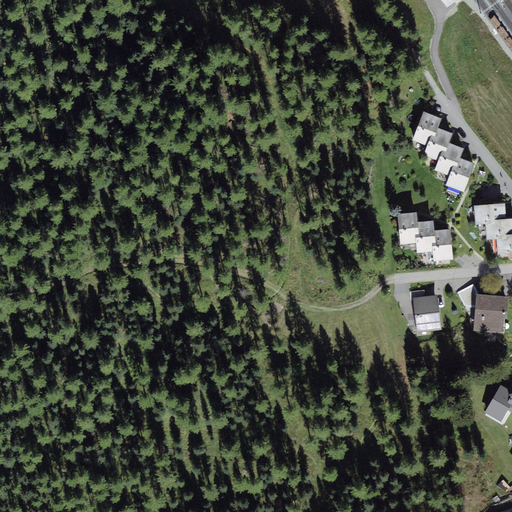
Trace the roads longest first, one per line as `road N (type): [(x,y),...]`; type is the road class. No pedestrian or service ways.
road 1 (track): [(277,291),(222,266),(166,258),(87,268),(54,285),(0,295)]
road 2 (residential): [(417,69),(511,190)]
road 3 (track): [(396,278),(342,305),(277,291)]
